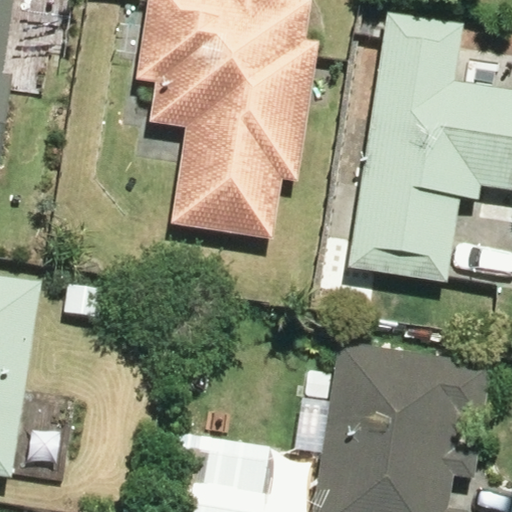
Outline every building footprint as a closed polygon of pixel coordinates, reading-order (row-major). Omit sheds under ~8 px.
[(0,0),(0,175),(10,177),(24,77),(7,73),(17,0),(0,0)] [(306,44),(310,4),(293,0),(151,0),(142,77),(163,79),(157,131),(193,135),(182,229),(282,241),(289,181),(306,183),(323,45),(306,44)] [(488,191),(511,194),(511,94),(461,87),(471,25),(392,13),(354,272),(341,271),(335,313),(381,320),(386,278),(454,288),(466,202),(485,204),(488,191)] [(0,477),(22,480),(47,284),(0,278),(0,477)] [(472,511),(492,362),(342,343),(321,511),(472,511)]
